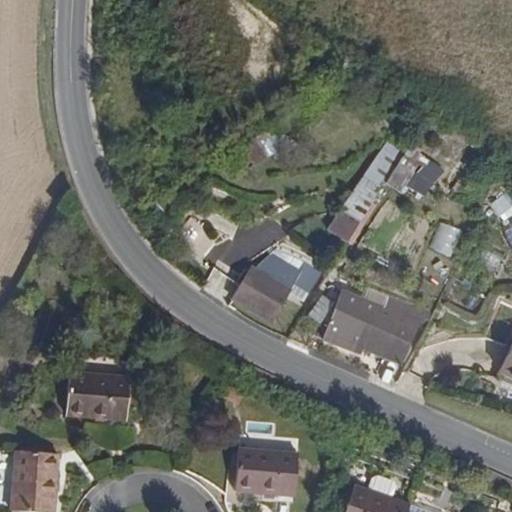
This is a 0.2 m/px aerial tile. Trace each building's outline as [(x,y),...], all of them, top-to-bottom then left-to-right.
[(404,152),(386,140),(328,229),(346,241),(384,182),(404,152)] [(404,152),(384,182),(394,189),(403,195),(423,164),(404,152)] [(453,252),(461,229),(440,221),(431,245),(453,252)] [(231,301),(273,322),(291,287),(250,265),(240,284),(231,301)] [(325,322),(335,290),(320,285),(309,317),(325,322)] [(363,350),(402,364),(423,309),(389,296),(385,307),(343,292),(324,341),(361,355),(363,350)] [(511,348),(501,372),(511,377),(511,348)] [(134,376),(70,373),(69,417),(132,420),(134,376)] [(297,453),(237,447),(232,493),(292,500),(297,453)] [(52,511),(57,454),(13,451),(8,510),(30,511),(52,511)] [(411,500),(359,481),(347,511),(411,511),(415,501),(411,500)]
